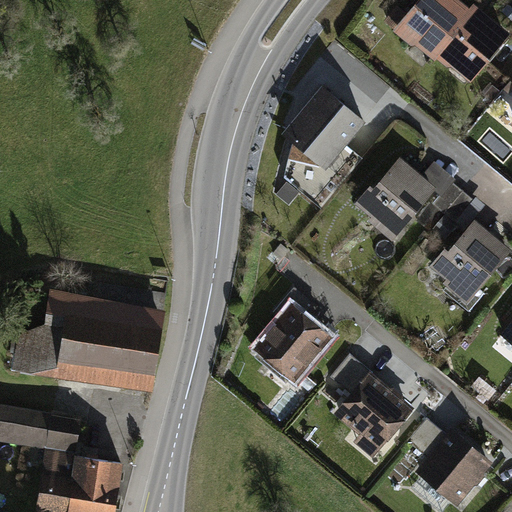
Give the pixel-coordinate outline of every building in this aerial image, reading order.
[(428,59),(465,12),(450,0),(418,0),(393,32),(428,59)] [(465,12),(428,59),(467,89),(508,37),(469,7),(465,12)] [(360,126),(318,90),(279,135),(322,171),(360,126)] [(434,191),(396,161),(371,191),(367,188),(353,206),(370,221),(367,225),(390,244),(434,191)] [(471,221),(427,273),(466,306),(510,254),(471,221)] [(166,305),(50,288),(45,323),(19,333),(13,369),(153,389),(166,305)] [(318,311),(294,292),(273,317),(277,319),(251,351),(294,386),(332,339),(310,321),(318,311)] [(511,310),(496,330),(511,343),(511,310)] [(414,411),(369,374),(333,418),(359,439),(353,447),(372,462),(414,411)] [(0,440),(45,447),(77,451),(83,412),(53,408),(53,410),(0,402),(0,440)] [(492,467),(449,433),(445,439),(427,424),(409,447),(425,460),(413,476),(456,511),(492,467)] [(67,511),(77,451),(45,447),(35,511),(67,511)] [(77,451),(67,511),(116,511),(124,458),(77,451)]
